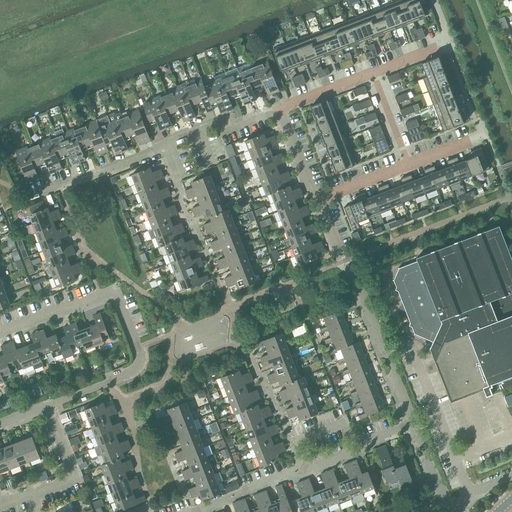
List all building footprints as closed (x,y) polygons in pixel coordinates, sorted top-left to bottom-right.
[(407,25),(414,22),(405,0),(402,0),(393,4),(401,25),(406,23),(407,25)] [(405,0),(414,22),(418,21),(421,20),(420,17),(425,15),(422,6),(427,4),(425,0),(405,0)] [(385,7),(381,8),(390,32),(393,30),(397,29),(396,27),(401,25),(393,4),(385,7)] [(390,32),(381,9),(369,13),(377,34),(382,32),(383,35),(390,32)] [(372,36),(377,34),(369,13),(357,18),(366,41),(373,38),(372,36)] [(359,44),(366,41),(357,18),(345,22),(353,43),(358,41),(359,44)] [(348,45),(353,43),(345,22),(333,27),(342,50),(349,48),(348,45)] [(335,53),(342,50),(333,27),(321,31),(329,52),(334,51),(335,53)] [(422,28),(417,30),(418,33),(420,40),(425,38),(426,37),(422,28)] [(310,36),(309,36),(318,60),(318,59),(325,57),(324,54),(329,52),(321,32),(310,36)] [(311,62),(318,60),(309,36),(297,41),(305,62),(310,60),(311,62)] [(297,41),(285,45),(294,69),(301,66),(300,64),(305,62),(297,41)] [(285,45),(273,50),(281,71),(287,69),(287,72),(294,69),(285,45)] [(422,64),(427,77),(444,71),(444,70),(442,66),(444,65),(441,56),(422,64)] [(251,69),(259,89),(264,87),(268,96),(279,91),(267,61),(256,65),(257,67),(251,69)] [(249,64),(238,68),(239,71),(238,72),(250,103),(257,100),(253,91),(259,89),(251,69),(249,64)] [(321,67),(316,69),(319,79),(325,77),(322,70),(321,67)] [(238,68),(226,73),(228,78),(227,78),(235,98),(241,96),(245,105),(250,103),(238,72),(239,71),(238,68)] [(423,78),(428,92),(449,84),(449,83),(447,79),(449,78),(446,69),(444,70),(444,71),(427,77),(423,78)] [(226,73),(214,77),(216,80),(215,80),(227,111),(233,109),(230,100),(235,98),(227,78),(228,78),(226,73)] [(387,77),(390,83),(401,79),(399,73),(387,77)] [(303,74),(297,76),(301,86),(306,84),(303,74)] [(297,76),(292,78),(296,88),(301,86),(297,76)] [(196,84),(190,86),(198,106),(204,104),(207,113),(213,111),(212,107),(204,87),(201,80),(195,82),(196,84)] [(210,85),(204,87),(212,107),(217,105),(221,114),(227,111),(215,80),(209,83),(210,85)] [(428,92),(433,105),(454,97),(454,96),(452,92),(454,91),(451,83),(449,83),(449,84),(428,92)] [(184,86),(177,89),(189,120),(196,117),(192,108),(198,106),(190,86),(185,88),(184,86)] [(356,97),(367,92),(365,86),(353,90),(356,97)] [(172,93),(166,95),(174,115),(180,113),(183,120),(183,122),(187,120),(189,120),(177,89),(172,91),(172,93)] [(103,100),(109,98),(107,92),(100,94),(103,100)] [(395,97),(398,104),(409,99),(407,93),(395,97)] [(160,95),(154,98),(166,129),(172,126),(170,120),(169,117),(174,115),(166,95),(161,97),(160,95)] [(433,105),(438,118),(459,110),(459,109),(457,105),(459,104),(456,96),(454,96),(454,97),(433,105)] [(149,102),(143,104),(149,120),(151,124),(157,122),(160,131),(166,129),(154,98),(148,100),(149,102)] [(314,121),(316,121),(316,120),(337,112),(332,99),(311,107),(313,112),(311,113),(314,121)] [(361,110),(373,106),(370,99),(359,104),(361,110)] [(400,110),(403,117),(414,112),(412,106),(400,110)] [(438,118),(443,132),(464,123),(462,118),(464,117),(461,109),(459,109),(459,110),(438,118)] [(123,119),(130,138),(136,136),(139,145),(150,141),(139,110),(127,115),(128,117),(123,119)] [(319,135),(321,134),(321,133),(342,125),(337,112),(316,120),(316,121),(318,126),(316,126),(319,135)] [(366,123),(378,119),(375,112),(364,117),(366,123)] [(114,113),(108,116),(110,121),(122,152),(128,149),(124,141),(130,138),(123,119),(120,113),(115,115),(114,113)] [(108,116),(96,120),(99,128),(107,148),(112,145),(116,154),(122,152),(110,121),(108,116)] [(405,123),(408,130),(419,125),(417,119),(405,123)] [(108,151),(107,148),(99,128),(96,120),(85,125),(86,127),(80,129),(88,149),(93,147),(97,156),(108,151)] [(324,148),(326,147),(326,146),(347,138),(342,125),(321,133),(321,134),(323,139),(321,139),(324,148)] [(371,136),(383,132),(380,125),(369,130),(371,136)] [(63,129),(55,133),(57,138),(64,158),(70,156),(74,165),(79,162),(67,132),(64,133),(63,129)] [(82,151),(88,149),(80,129),(74,131),(74,129),(67,132),(79,162),(85,160),(82,151)] [(413,143),(424,139),(422,132),(410,137),(413,143)] [(249,150),(276,140),(275,136),(266,139),(264,134),(246,141),(249,150)] [(59,160),(64,158),(57,138),(51,140),(50,138),(44,141),(56,171),(62,169),(59,160)] [(329,161),(331,160),(352,152),(347,138),(326,146),(326,147),(328,152),(326,152),(329,161)] [(253,160),(271,152),(269,147),(278,144),(276,140),(249,150),(253,160)] [(50,174),(56,171),(44,141),(38,143),(39,145),(33,147),(41,167),(47,165),(50,174)] [(226,147),(230,158),(234,157),(236,156),(231,145),(226,147)] [(377,150),(379,156),(391,152),(388,146),(377,150)] [(35,169),(41,167),(33,147),(28,149),(27,147),(15,151),(27,182),(39,178),(35,169)] [(466,160),(472,176),(490,169),(482,148),(470,152),(472,158),(466,160)] [(256,169),(283,158),(281,153),(273,157),(271,152),(253,160),(256,169)] [(331,165),(334,174),(357,165),(352,152),(331,160),(333,165),(331,165)] [(452,159),(461,183),(462,182),(461,181),(472,176),(466,160),(460,163),(458,157),(452,159)] [(260,178),(278,170),(276,166),(285,162),(283,158),(256,169),(260,178)] [(449,167),(443,169),(449,185),(450,187),(461,183),(452,159),(447,161),(449,167)] [(429,168),(437,190),(449,185),(443,169),(437,172),(434,166),(429,168)] [(136,185),(163,174),(161,170),(153,173),(151,168),(132,175),(136,185)] [(420,178),(426,194),(437,190),(429,168),(424,170),(426,176),(420,178)] [(263,186),(290,176),(288,171),(280,175),(278,170),(260,178),(263,186)] [(139,194),(158,186),(156,182),(164,178),(163,174),(136,185),(139,194)] [(411,175),(406,177),(414,199),(415,198),(426,194),(420,178),(413,181),(411,175)] [(187,195),(215,185),(211,176),(192,183),(194,188),(185,191),(187,195)] [(285,188),(283,183),(292,180),(290,176),(263,186),(267,196),(271,194),(285,188)] [(403,185),(397,187),(403,205),(404,205),(403,203),(414,199),(406,177),(401,179),(403,185)] [(388,184),(383,186),(392,210),(403,205),(397,187),(390,190),(388,184)] [(199,201),(218,194),(215,185),(187,195),(189,200),(197,197),(199,201)] [(142,202),(170,192),(168,187),(160,191),(158,186),(139,194),(142,202)] [(275,203),(302,193),(300,188),(292,191),(290,186),(285,188),(271,194),(275,203)] [(380,194),(373,196),(380,214),(392,210),(383,186),(377,188),(380,194)] [(146,211),(165,204),(163,200),(171,196),(170,192),(142,202),(146,211)] [(278,212),(297,205),(295,200),(304,197),(302,193),(275,203),(278,212)] [(365,193),(360,195),(369,218),(380,214),(373,196),(367,199),(365,193)] [(194,213),(222,203),(218,194),(199,201),(201,205),(192,209),(194,213)] [(357,203),(344,208),(353,231),(360,228),(358,223),(361,221),(369,218),(360,195),(354,197),(357,203)] [(22,209),(25,217),(29,216),(33,225),(60,214),(58,209),(50,213),(48,208),(45,209),(42,201),(22,209)] [(210,217),(229,210),(229,209),(225,211),(222,203),(194,213),(196,217),(204,214),(206,219),(210,217)] [(149,220),(177,210),(175,205),(166,209),(165,204),(146,211),(149,220)] [(278,212),(282,221),(309,210),(307,206),(299,209),(297,205),(278,212)] [(153,229),(172,222),(170,217),(178,214),(177,210),(149,220),(153,229)] [(206,230),(233,219),(229,210),(210,217),(212,222),(204,225),(206,230)] [(285,230),(304,223),(302,218),(311,215),(309,210),(282,221),(285,230)] [(252,211),(247,213),(251,222),(256,221),(252,211)] [(36,233),(55,226),(53,222),(61,218),(60,214),(33,225),(36,233)] [(217,235),(236,228),(233,219),(206,230),(207,234),(216,231),(217,235)] [(152,240),(156,238),(184,228),(182,224),(174,227),(172,222),(153,229),(148,231),(152,240)] [(289,239),(316,228),(314,224),(305,227),(304,223),(285,230),(289,239)] [(40,242),(67,232),(65,227),(57,231),(55,226),(36,233),(40,242)] [(412,327),(416,336),(433,343),(431,347),(452,400),(483,388),(487,397),(511,386),(511,258),(499,226),(417,258),(418,261),(399,269),(394,281),(412,327)] [(179,240),(178,240),(177,235),(185,232),(184,228),(156,238),(160,247),(165,246),(165,245),(179,240)] [(212,248),(240,237),(236,228),(217,235),(219,240),(211,243),(212,248)] [(292,248),(311,241),(309,236),(318,233),(316,228),(289,239),(292,248)] [(43,251),(62,244),(60,239),(68,236),(67,232),(40,242),(43,251)] [(358,232),(351,234),(354,243),(361,240),(358,232)] [(224,253),(243,246),(240,237),(212,248),(214,252),(223,249),(224,253)] [(168,254),(195,244),(193,240),(185,243),(183,238),(178,240),(179,240),(165,245),(165,246),(168,254)] [(296,256),(323,246),(321,241),(312,245),(311,241),(292,248),(296,256)] [(47,260),(74,250),(72,245),(64,249),(62,244),(43,251),(47,260)] [(171,263),(191,256),(189,252),(197,248),(195,244),(168,254),(171,263)] [(219,266),(247,255),(243,246),(224,253),(226,258),(218,261),(219,266)] [(299,266),(300,265),(303,274),(318,268),(315,260),(318,259),(316,254),(324,250),(323,246),(296,256),(299,266)] [(50,269),(69,262),(67,257),(75,254),(74,250),(47,260),(50,269)] [(231,271),(250,264),(247,255),(219,266),(221,270),(229,266),(231,271)] [(175,272),(202,262),(201,257),(192,261),(191,256),(171,263),(175,272)] [(54,278),(80,268),(79,263),(71,266),(69,262),(50,269),(54,278)] [(179,282),(198,274),(196,269),(204,266),(202,262),(175,272),(179,282)] [(226,283),(253,273),(250,264),(231,271),(233,275),(225,279),(226,283)] [(32,265),(27,267),(30,275),(35,273),(32,265)] [(80,268),(54,278),(57,287),(76,280),(74,275),(82,272),(80,268)] [(253,273),(226,283),(228,288),(236,284),(238,289),(257,282),(253,273)] [(198,274),(179,282),(182,291),(209,280),(207,275),(199,278),(198,274)] [(164,300),(170,303),(174,298),(168,294),(164,300)] [(7,296),(0,298),(0,309),(10,305),(7,296)] [(327,327),(320,329),(322,333),(328,331),(328,329),(345,322),(341,311),(323,318),(327,327)] [(88,328),(95,346),(105,343),(103,339),(109,337),(100,314),(93,316),(96,325),(88,328)] [(331,338),(324,340),(326,344),(333,342),(332,340),(350,333),(345,322),(328,329),(328,331),(331,338)] [(95,346),(88,328),(79,331),(76,323),(70,325),(78,348),(84,346),(86,350),(95,346)] [(63,353),(65,358),(74,355),(73,350),(78,348),(70,325),(63,328),(66,336),(58,339),(58,340),(63,353)] [(305,326),(295,330),(297,336),(307,332),(305,326)] [(58,340),(58,339),(56,335),(47,339),(43,330),(38,332),(46,355),(52,353),(54,357),(63,353),(58,340)] [(25,347),(33,365),(35,370),(44,366),(42,362),(40,357),(46,355),(38,332),(31,335),(34,343),(25,347)] [(267,350),(287,343),(283,333),(256,344),(258,349),(266,346),(267,350)] [(335,349),(328,351),(330,356),(335,354),(337,353),(336,352),(336,351),(359,343),(359,342),(354,344),(350,333),(332,340),(333,342),(335,349)] [(17,350),(14,341),(7,344),(16,367),(18,371),(33,365),(25,347),(17,350)] [(263,363),(290,352),(287,343),(267,350),(269,355),(261,358),(263,363)] [(337,353),(335,354),(338,361),(339,365),(346,363),(345,361),(363,354),(359,343),(336,351),(336,352),(337,353)] [(0,370),(2,377),(3,377),(12,373),(11,369),(16,367),(7,344),(1,347),(4,355),(0,356),(0,370)] [(275,368),(294,361),(294,360),(290,352),(263,363),(264,367),(273,363),(275,368)] [(326,364),(332,362),(329,354),(323,356),(326,364)] [(348,370),(342,372),(344,376),(350,374),(349,372),(367,365),(363,354),(345,361),(346,363),(348,370)] [(276,373),(268,376),(270,380),(297,370),(297,369),(299,369),(296,359),(294,360),(294,361),(275,368),(276,373)] [(353,381),(346,383),(348,387),(354,385),(353,383),(372,376),(367,365),(349,372),(350,374),(353,381)] [(281,386),(305,377),(304,376),(300,378),(297,370),(270,380),(271,385),(280,382),(281,386)] [(225,388),(252,377),(250,373),(242,376),(240,371),(221,378),(225,388)] [(335,385),(342,383),(339,376),(333,378),(335,385)] [(357,392),(351,394),(352,398),(358,396),(357,394),(376,387),(372,376),(353,383),(354,385),(357,392)] [(228,397),(247,389),(245,385),(254,382),(252,377),(225,388),(228,397)] [(281,397),(308,387),(305,377),(281,386),(282,386),(286,384),(288,389),(279,393),(281,397)] [(293,403),(312,395),(308,387),(281,397),(283,401),(291,398),(293,403)] [(361,403),(355,405),(357,409),(362,407),(362,405),(380,398),(376,387),(357,394),(358,396),(361,403)] [(42,395),(40,389),(34,391),(36,397),(42,395)] [(232,406),(259,395),(257,391),(249,394),(247,389),(228,397),(232,406)] [(199,398),(206,396),(204,390),(197,393),(199,398)] [(235,414),(259,405),(254,407),(252,403),(261,399),(259,395),(232,406),(235,414)] [(288,415),(315,404),(312,395),(293,403),(295,407),(286,410),(288,415)] [(365,414),(356,418),(357,420),(357,421),(368,417),(367,416),(385,409),(384,409),(380,398),(362,405),(362,407),(365,414)] [(104,403),(85,410),(89,420),(116,409),(114,405),(106,408),(104,403)] [(163,423),(191,412),(187,403),(168,410),(170,415),(161,418),(163,423)] [(315,404),(288,415),(290,419),(298,416),(300,421),(319,413),(315,404)] [(259,405),(235,414),(240,413),(244,422),(271,411),(269,407),(261,410),(259,405)] [(116,409),(89,420),(92,428),(111,421),(109,417),(118,413),(116,409)] [(71,418),(78,415),(76,410),(69,413),(71,418)] [(247,430),(266,423),(264,419),(272,415),(271,411),(244,422),(247,430)] [(175,428),(194,421),(191,412),(163,423),(165,427),(174,424),(175,428)] [(67,413),(60,416),(63,424),(70,421),(67,413)] [(111,421),(92,428),(96,437),(123,427),(121,423),(113,426),(111,421)] [(170,441),(198,430),(194,421),(175,428),(177,433),(168,436),(170,441)] [(220,431),(217,423),(209,425),(213,434),(220,431)] [(251,440),(278,429),(276,425),(268,428),(266,423),(247,430),(251,440)] [(123,427),(96,437),(99,446),(118,439),(116,435),(125,431),(123,427)] [(254,449),(273,441),(271,437),(279,433),(278,429),(251,440),(254,449)] [(182,446),(201,438),(198,430),(170,441),(172,445),(180,441),(182,446)] [(22,441),(30,462),(41,458),(33,437),(22,441)] [(69,440),(72,447),(77,444),(81,443),(78,437),(69,440)] [(177,458),(205,447),(201,438),(182,446),(184,450),(175,454),(177,458)] [(227,440),(230,447),(234,446),(235,445),(232,438),(227,440)] [(99,446),(94,448),(98,457),(103,455),(129,445),(128,440),(120,443),(118,439),(99,446)] [(20,466),(30,462),(22,441),(12,445),(20,466)] [(254,449),(258,457),(284,447),(283,443),(275,446),(273,441),(254,449)] [(10,470),(20,466),(12,445),(2,449),(10,470)] [(129,445),(103,455),(106,464),(106,465),(120,459),(120,460),(125,458),(125,457),(123,453),(131,449),(129,445)] [(392,461),(386,446),(376,450),(384,469),(382,470),(388,484),(399,479),(404,492),(415,487),(403,456),(392,461)] [(189,464),(208,457),(205,447),(177,458),(179,463),(188,459),(189,464)] [(284,447),(258,457),(261,466),(280,459),(278,454),(286,451),(284,447)] [(0,473),(10,470),(2,449),(0,449),(0,473)] [(227,449),(221,451),(224,459),(230,457),(230,456),(227,449)] [(184,477),(212,466),(208,457),(189,464),(191,468),(182,472),(184,477)] [(106,464),(101,466),(102,466),(105,475),(132,465),(130,461),(122,464),(120,460),(120,459),(106,465),(106,464)] [(357,461),(351,463),(362,493),(363,493),(365,498),(376,494),(374,489),(374,488),(368,472),(362,475),(357,461)] [(241,463),(237,465),(241,476),(245,474),(241,463)] [(350,479),(345,481),(351,498),(362,493),(351,463),(345,466),(350,479)] [(132,465),(105,475),(108,484),(127,477),(125,473),(134,469),(132,465)] [(196,482),(215,475),(212,466),(184,477),(186,481),(194,477),(196,482)] [(333,470),(327,472),(339,502),(351,498),(345,481),(338,484),(333,470)] [(36,477),(38,482),(49,478),(46,471),(35,475),(36,477)] [(327,472),(321,475),(326,489),(321,491),(327,507),(339,502),(327,472)] [(191,494),(219,483),(215,475),(196,482),(198,486),(189,490),(191,494)] [(28,480),(30,485),(38,482),(36,477),(28,480)] [(127,477),(108,484),(112,494),(139,483),(137,478),(129,482),(127,477)] [(309,479),(304,481),(315,511),(327,511),(329,511),(327,507),(321,491),(315,493),(309,479)] [(297,500),(292,502),(295,511),(314,511),(315,511),(304,481),(297,484),(302,498),(297,500)] [(16,485),(18,490),(26,487),(24,482),(16,485)] [(240,489),(237,482),(224,487),(227,494),(240,489)] [(139,483),(112,494),(116,502),(134,495),(132,490),(140,487),(139,483)] [(203,500),(222,493),(219,483),(191,494),(193,499),(201,495),(203,500)] [(275,501),(279,511),(292,511),(282,485),(276,488),(279,497),(278,500),(275,501)] [(279,511),(275,501),(272,502),(270,501),(266,491),(260,494),(267,511),(279,511)] [(255,511),(267,511),(260,494),(254,496),(258,506),(257,508),(254,509),(255,511)] [(134,495),(116,502),(119,511),(146,501),(144,496),(136,500),(134,495)] [(255,511),(254,509),(251,510),(249,509),(245,499),(239,502),(243,511),(255,511)] [(243,511),(239,502),(233,504),(236,511),(243,511)]
